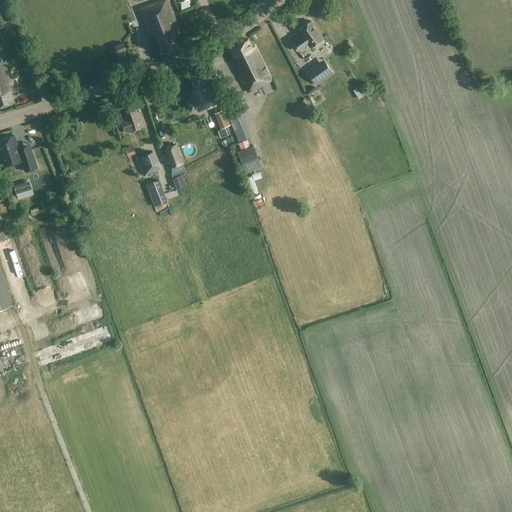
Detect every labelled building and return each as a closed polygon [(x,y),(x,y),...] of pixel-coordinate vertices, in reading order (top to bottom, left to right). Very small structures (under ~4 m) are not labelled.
[(149,35),(155,33),(163,53),(179,47),(174,36),(180,34),(167,0),(161,0),(139,8),(149,35)] [(0,35),(9,32),(0,8),(0,35)] [(292,42),(298,50),(308,43),(310,47),(323,38),(311,21),(298,30),(302,35),(299,38),(298,37),(292,42)] [(271,79),(255,46),(252,48),(248,39),(228,49),(232,58),(234,57),(238,65),(235,66),(248,92),(260,86),(259,85),(271,79)] [(125,49),(123,43),(115,46),(117,52),(125,49)] [(0,56),(0,106),(14,101),(8,83),(12,82),(7,66),(3,67),(0,56)] [(306,71),(316,85),(333,73),(323,59),(306,71)] [(191,113),(199,110),(199,111),(220,103),(215,88),(209,90),(203,72),(190,77),(194,89),(191,90),(195,100),(187,103),(191,113)] [(25,96),(37,92),(34,84),(22,88),(25,96)] [(359,99),(366,94),(360,85),(353,90),(359,99)] [(255,100),(269,134),(280,129),(276,120),(281,118),(270,94),(255,100)] [(123,133),(128,131),(144,126),(138,111),(136,112),(133,102),(122,106),(125,116),(118,119),(123,133)] [(237,104),(225,108),(239,142),(251,138),(237,104)] [(214,113),(220,128),(230,124),(224,109),(214,113)] [(14,135),(0,139),(0,153),(4,166),(21,160),(25,171),(37,167),(30,149),(20,153),(14,135)] [(170,168),(184,163),(176,143),(163,148),(170,168)] [(132,145),(124,148),(127,156),(135,153),(132,145)] [(261,167),(253,145),(242,150),(237,151),(245,173),(261,167)] [(136,158),(143,176),(159,169),(158,165),(153,151),(136,158)] [(181,166),(170,170),(172,176),(183,172),(181,166)] [(159,179),(146,184),(146,185),(148,190),(154,206),(167,201),(161,185),(159,179)] [(13,186),(16,194),(24,191),(21,183),(13,186)] [(56,306),(84,296),(61,228),(46,233),(68,295),(54,300),(56,306)] [(0,308),(12,305),(0,267),(0,308)] [(3,333),(0,333),(0,373),(3,373),(0,361),(0,359),(7,358),(3,341),(12,339),(11,335),(4,337),(3,333)] [(47,341),(49,346),(39,349),(43,362),(69,354),(63,336),(47,341)] [(371,385),(378,384),(376,372),(369,374),(371,385)]
